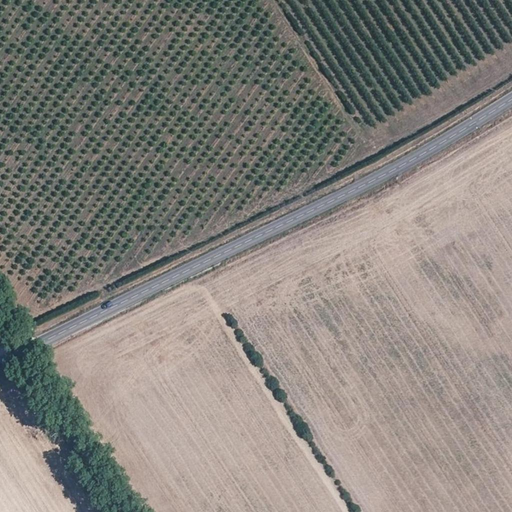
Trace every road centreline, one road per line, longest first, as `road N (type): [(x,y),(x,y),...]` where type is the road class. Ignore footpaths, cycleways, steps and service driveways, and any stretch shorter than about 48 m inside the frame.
road 1 (tertiary): [(511,97),(338,196),(0,363)]
road 2 (track): [(22,352),(127,511)]
